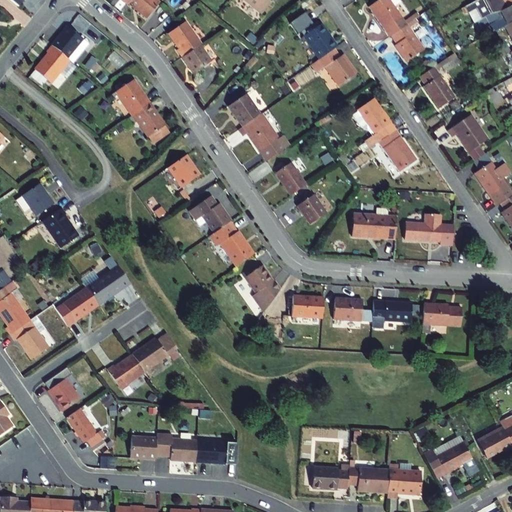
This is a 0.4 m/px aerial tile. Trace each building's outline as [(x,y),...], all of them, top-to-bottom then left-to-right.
[(132,0),(129,4),(146,19),(160,3),(155,0),(132,0)] [(244,0),(262,14),(273,0),(244,0)] [(391,36),(406,26),(407,25),(404,21),(394,6),(400,2),(398,0),(378,0),(368,7),(389,38),(391,36)] [(468,13),(474,23),(477,22),(490,15),(500,13),(511,6),(511,0),(478,0),(463,8),(467,14),(468,13)] [(217,13),(221,8),(216,4),(212,9),(217,13)] [(494,23),(489,26),(493,32),(504,26),(511,21),(511,6),(500,13),(490,15),(477,22),(480,27),(487,22),(486,20),(492,18),(494,23)] [(417,18),(419,17),(416,13),(404,21),(407,25),(408,25),(417,18)] [(420,22),(417,18),(408,25),(411,29),(420,22)] [(182,57),(200,45),(201,44),(186,22),(168,34),(179,49),(177,50),(182,57)] [(329,40),(331,38),(322,24),(320,26),(329,40)] [(304,37),(296,25),(292,27),(300,40),(303,37),(304,37)] [(319,59),(334,49),(337,47),(331,38),(329,40),(320,26),(304,37),(303,37),(319,59)] [(423,51),(406,26),(391,36),(397,44),(395,46),(407,62),(423,51)] [(67,27),(51,46),(67,59),(83,40),(67,27)] [(88,44),(83,40),(67,59),(70,61),(73,63),(88,44)] [(200,45),(182,57),(193,74),(211,62),(200,45)] [(509,53),(511,52),(506,45),(491,53),(495,61),(506,55),(509,53)] [(69,62),(70,61),(67,59),(51,46),(46,52),(47,53),(43,58),(44,59),(43,62),(41,61),(34,70),(51,84),(60,74),(69,62)] [(274,55),(275,47),(268,46),(266,54),(274,55)] [(338,86),(356,74),(343,55),(340,57),(334,49),(319,59),(310,65),(316,73),(325,67),(338,86)] [(438,70),(457,57),(454,53),(435,67),(438,70)] [(75,67),(69,62),(60,74),(65,78),(75,67)] [(438,109),(439,109),(454,98),(455,98),(434,68),(419,78),(425,86),(423,87),(438,109)] [(109,80),(106,75),(99,80),(102,85),(109,80)] [(511,77),(499,85),(502,88),(511,82),(511,77)] [(133,116),(150,104),(133,80),(123,87),(117,91),(115,92),(132,117),(133,116)] [(84,95),(90,90),(83,83),(78,89),(84,95)] [(496,91),(502,88),(499,85),(491,89),(494,93),(496,91)] [(493,105),(502,100),(496,91),(494,93),(491,89),(484,93),(493,105)] [(242,127),(260,115),(246,94),(228,107),(242,127)] [(442,113),(457,103),(454,98),(439,109),(442,113)] [(379,110),(381,109),(374,99),(372,100),(379,110)] [(371,148),(378,143),(395,131),(390,123),(391,123),(381,109),(379,110),(372,100),(358,110),(375,134),(365,141),(366,142),(370,148),(371,148)] [(150,104),(133,116),(148,138),(149,137),(164,126),(165,126),(158,116),(157,117),(153,111),(154,110),(150,104)] [(79,120),(83,116),(78,111),(74,115),(79,120)] [(247,134),(266,162),(289,146),(283,136),(278,139),(261,114),(260,115),(242,127),(238,130),(243,137),(247,134)] [(456,135),(474,161),(483,155),(478,147),(487,140),(470,115),(447,131),(452,138),(456,135)] [(119,133),(125,129),(122,125),(116,129),(119,133)] [(170,134),(164,126),(149,137),(154,145),(170,134)] [(396,130),(395,131),(378,143),(399,173),(417,160),(396,130)] [(370,148),(366,142),(362,145),(366,151),(370,148)] [(185,155),(167,168),(169,170),(176,180),(181,188),(199,175),(185,155)] [(344,166),(348,164),(342,155),(338,158),(344,166)] [(275,174),(290,196),(307,185),(291,162),(275,174)] [(497,207),(500,205),(511,196),(511,193),(502,179),(510,173),(504,165),(496,171),(491,163),(474,175),(497,207)] [(169,170),(163,174),(170,184),(176,180),(169,170)] [(36,216),(54,204),(39,184),(22,196),(30,208),(36,216)] [(186,201),(190,198),(184,190),(179,193),(186,201)] [(297,207),(310,225),(326,214),(313,195),(297,207)] [(24,213),(30,208),(22,196),(16,201),(24,213)] [(230,222),(231,221),(219,204),(217,205),(211,196),(189,211),(195,220),(201,216),(213,233),(230,222)] [(501,213),(511,228),(511,196),(500,205),(504,211),(501,213)] [(65,214),(61,208),(41,222),(60,249),(78,236),(70,223),(68,224),(67,221),(68,221),(64,215),(65,214)] [(351,237),(394,240),(396,217),(387,216),(388,213),(384,209),(374,209),(374,213),(376,213),(375,216),(361,215),(353,214),(351,237)] [(406,223),(405,240),(440,242),(439,245),(452,246),(453,226),(440,225),(440,217),(425,216),(424,225),(406,223)] [(213,233),(209,237),(216,246),(219,244),(235,267),(254,254),(238,231),(237,232),(230,222),(213,233)] [(93,256),(100,252),(95,243),(88,247),(93,256)] [(36,260),(28,266),(34,274),(42,269),(36,260)] [(263,313),(279,290),(262,265),(244,278),(255,294),(251,296),(263,313)] [(86,288),(98,306),(130,284),(118,266),(86,288)] [(0,290),(9,284),(1,272),(0,273),(0,290)] [(10,335),(30,321),(11,294),(17,289),(12,282),(9,284),(0,290),(0,315),(8,327),(5,329),(10,335)] [(67,327),(98,306),(86,288),(55,309),(67,327)] [(322,319),(323,298),(293,296),(291,317),(322,319)] [(334,298),(333,320),(372,322),(373,311),(361,311),(362,300),(334,298)] [(412,303),(373,301),(373,311),(372,322),(371,328),(383,329),(384,321),(410,323),(412,303)] [(448,306),(423,304),(421,333),(429,333),(429,325),(460,327),(461,309),(447,308),(448,306)] [(30,321),(10,335),(14,341),(17,339),(31,360),(48,347),(30,321)] [(177,349),(167,334),(157,340),(142,350),(141,349),(132,355),(144,372),(177,349)] [(142,350),(157,340),(156,339),(141,349),(142,350)] [(114,365),(107,370),(121,390),(145,373),(144,372),(132,355),(132,354),(122,361),(123,362),(121,364),(120,363),(114,367),(114,365)] [(49,390),(47,391),(62,412),(80,400),(66,379),(71,375),(66,368),(44,384),(49,390)] [(101,401),(105,408),(115,402),(110,395),(101,401)] [(0,402),(0,435),(12,427),(6,418),(2,412),(5,409),(0,402)] [(79,409),(66,418),(84,443),(86,442),(91,448),(105,438),(100,431),(97,434),(79,409)] [(163,420),(169,416),(166,411),(160,414),(163,420)] [(511,447),(511,415),(511,416),(499,423),(502,428),(511,447)] [(419,443),(427,438),(422,428),(413,433),(419,443)] [(503,452),(511,447),(502,428),(476,441),(486,459),(502,450),(503,452)] [(350,443),(361,444),(361,429),(351,429),(350,443)] [(170,461),(195,462),(196,441),(171,439),(171,436),(156,435),(156,438),(155,456),(170,457),(170,461)] [(130,458),(155,460),(155,456),(156,438),(131,437),(130,458)] [(444,446),(447,451),(463,443),(460,438),(444,446)] [(196,441),(195,462),(225,464),(226,443),(196,441)] [(435,479),(472,459),(463,443),(447,451),(434,458),(433,456),(425,460),(435,479)] [(348,468),(358,468),(358,461),(349,460),(348,467),(348,468)] [(420,495),(421,472),(398,471),(398,466),(389,465),(388,470),(387,493),(387,498),(397,498),(397,493),(420,495)] [(338,470),(313,468),(311,488),(336,490),(337,489),(347,489),(347,486),(348,468),(348,467),(341,466),(340,471),(338,471),(338,470)] [(357,491),(387,493),(388,470),(358,468),(348,468),(347,486),(357,486),(357,491)] [(483,480),(472,486),(473,488),(484,482),(483,480)] [(29,511),(30,503),(16,502),(11,501),(11,498),(1,497),(0,505),(0,511),(29,511)] [(47,500),(30,499),(30,503),(29,511),(71,511),(73,501),(63,501),(63,503),(47,502),(47,500)] [(104,511),(105,503),(73,501),(71,511),(104,511)]
